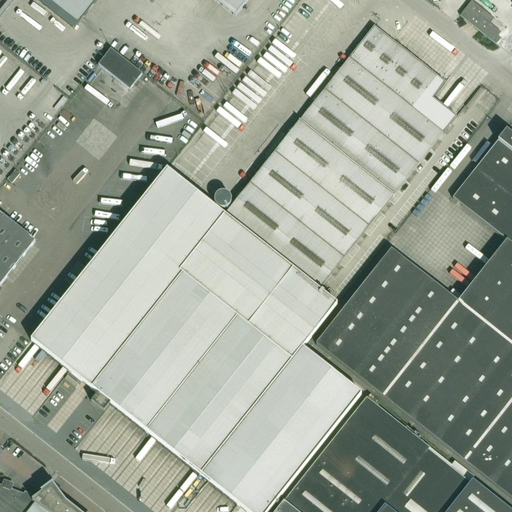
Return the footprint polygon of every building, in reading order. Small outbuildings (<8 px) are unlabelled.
[(248,0),(45,0),(78,25),(97,0),(213,0),(235,17),(248,0)] [(497,37),(500,33),(489,25),(493,19),(471,2),(460,17),(480,33),(496,45),(501,39),(497,37)] [(365,72),(390,40),(374,28),(349,59),(365,72)] [(380,84),(405,53),(390,40),(365,72),(380,84)] [(142,75),(111,50),(98,66),(130,91),(142,75)] [(396,97),(421,65),(405,53),(380,84),(396,97)] [(396,97),(380,84),(365,72),(349,59),(324,91),(371,128),(396,97)] [(411,109),(436,77),(421,65),(396,97),(411,109)] [(440,105),(433,99),(445,84),(436,77),(411,109),(427,121),(440,105)] [(371,128),(324,91),(300,122),(299,121),(299,122),(346,159),(371,128)] [(44,115),(55,98),(51,95),(40,112),(44,115)] [(427,121),(411,109),(396,97),(371,128),(418,165),(443,134),(427,121)] [(443,134),(455,117),(440,105),(427,121),(443,134)] [(346,159),(299,122),(298,122),(299,122),(274,153),(321,191),(346,159)] [(418,165),(371,128),(346,159),(394,197),(394,196),(418,165)] [(511,137),(505,132),(503,135),(453,199),(506,242),(457,304),(391,251),(316,345),(511,500),(511,137)] [(321,191),(274,153),(250,185),(297,222),(321,191)] [(394,197),(346,159),(321,191),(368,228),(393,197),(394,198),(394,197)] [(244,511),(269,511),(361,397),(302,350),(337,306),(318,291),(272,253),(224,217),(166,171),(31,342),(97,395),(91,403),(99,409),(101,406),(106,410),(110,405),(244,511)] [(297,222),(250,185),(225,216),(224,217),(272,253),(297,222)] [(368,228),(321,191),(297,222),(344,259),(368,228)] [(0,286),(35,242),(0,214),(0,286)] [(46,228),(52,220),(46,214),(39,222),(46,228)] [(344,259),(297,222),(272,253),(318,291),(344,259)] [(367,267),(372,258),(368,256),(363,265),(367,267)] [(379,511),(384,507),(390,511),(447,511),(469,485),(468,484),(473,478),(454,463),(451,467),(366,399),(284,503),(276,511),(379,511)] [(510,511),(472,482),(469,485),(447,511),(390,511),(384,507),(379,511),(510,511)] [(0,511),(44,511),(42,510),(48,503),(50,499),(44,490),(40,493),(41,495),(38,497),(25,492),(24,494),(9,489),(10,487),(5,485),(4,487),(0,485),(0,511)]
